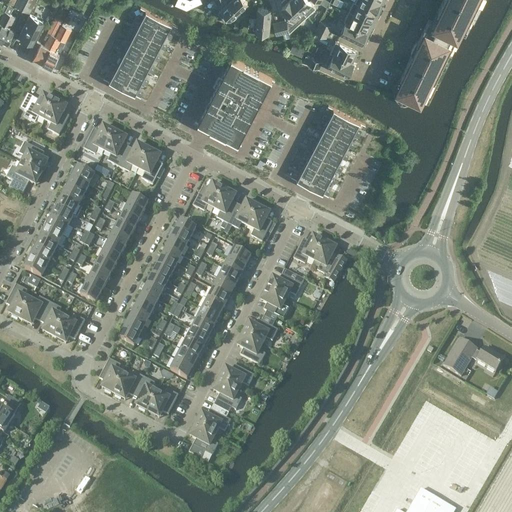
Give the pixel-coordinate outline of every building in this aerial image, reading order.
[(14,5),(15,5),(29,12),(35,0),(4,0),(14,5)] [(231,0),(218,13),(226,22),(231,17),(234,19),(240,13),(238,11),(247,2),(245,0),(231,0)] [(285,20),(280,21),(283,33),(289,31),(289,33),(307,16),(292,0),(283,0),(281,3),(283,5),(282,6),(283,6),(282,7),(287,13),(284,15),(285,20)] [(292,0),(307,16),(316,7),(309,0),(292,0)] [(375,12),(380,2),(375,0),(355,0),(355,2),(375,12)] [(416,100),(416,99),(428,105),(462,36),(466,38),(483,0),(442,0),(432,21),(429,19),(417,43),(416,42),(411,53),(412,53),(395,88),(394,89),(394,90),(394,91),(394,92),(394,93),(394,94),(394,95),(394,96),(394,97),(395,98),(395,99),(396,100),(396,101),(397,102),(398,102),(398,103),(399,104),(400,104),(401,105),(402,105),(403,105),(404,105),(406,105),(407,105),(408,105),(409,105),(410,104),(411,104),(412,103),(413,103),(414,102),(415,101),(416,100)] [(353,1),(349,11),(353,13),(371,21),(375,12),(355,2),(353,1)] [(0,33),(10,14),(14,7),(9,4),(0,20),(0,33)] [(256,30),(268,31),(271,8),(258,7),(257,20),(254,20),(253,29),(256,29),(256,30)] [(136,16),(134,19),(139,22),(153,29),(159,16),(146,9),(141,18),(136,16)] [(349,11),(344,21),(346,22),(366,31),(371,21),(353,13),(349,11)] [(10,28),(16,17),(10,14),(0,33),(0,40),(7,44),(14,30),(10,28)] [(32,42),(43,21),(30,14),(19,36),(32,42)] [(159,16),(153,29),(166,36),(171,38),(173,35),(168,32),(172,24),(172,23),(159,16)] [(33,58),(42,63),(55,37),(61,24),(53,20),(44,39),(47,40),(44,46),(40,44),(33,58)] [(318,26),(328,31),(331,26),(321,20),(318,26)] [(277,34),(283,33),(280,21),(274,23),(277,34)] [(130,27),(128,31),(133,33),(147,40),(153,29),(139,22),(135,30),(130,27)] [(346,22),(341,32),(362,42),(367,31),(366,31),(346,22)] [(55,37),(42,63),(51,68),(59,53),(65,42),(71,30),(62,25),(56,37),(55,37)] [(326,37),(328,31),(318,26),(315,31),(326,37)] [(166,36),(153,29),(147,40),(160,47),(165,50),(167,46),(162,44),(166,36)] [(124,39),(122,43),(127,45),(140,52),(147,40),(133,33),(129,42),(124,39)] [(160,47),(147,40),(140,52),(154,59),(159,61),(161,58),(156,55),(160,47)] [(350,61),(355,50),(335,40),(330,52),(333,53),(334,53),(350,61)] [(118,50),(116,54),(121,56),(134,63),(140,52),(127,45),(123,53),(118,50)] [(154,59),(140,52),(134,63),(148,71),(153,73),(155,70),(150,67),(154,59)] [(330,52),(325,63),(328,64),(348,74),(349,72),(350,73),(354,65),(353,64),(354,62),(350,61),(334,53),(333,53),(330,52)] [(321,62),(310,57),(306,55),(303,61),(319,68),(321,62)] [(112,63),(110,66),(115,68),(128,75),(134,63),(121,56),(117,65),(112,63)] [(272,78),(232,57),(198,122),(238,143),(272,78)] [(134,63),(128,75),(142,82),(147,85),(148,82),(143,79),(148,71),(134,63)] [(106,74),(103,78),(122,87),(128,75),(115,68),(111,77),(106,74)] [(142,82),(128,75),(122,87),(140,97),(142,93),(137,90),(142,82)] [(37,119),(44,122),(54,102),(43,96),(40,102),(27,95),(19,110),(26,113),(24,119),(35,124),(37,119)] [(58,137),(66,122),(69,117),(63,114),(66,108),(54,102),(44,122),(50,126),(48,131),(58,137)] [(324,114),(322,118),(327,120),(341,127),(347,115),(334,108),(329,117),(324,114)] [(360,122),(347,115),(341,127),(354,134),(359,137),(361,133),(356,131),(360,122)] [(318,126),(316,129),(321,132),(335,139),(341,127),(327,120),(323,129),(318,126)] [(98,151),(103,154),(114,133),(103,126),(100,133),(94,130),(84,149),(92,154),(98,152),(98,151)] [(354,134),(341,127),(335,139),(348,146),(353,148),(355,145),(350,142),(354,134)] [(312,138),(310,141),(315,144),(328,151),(335,139),(321,132),(317,140),(312,138)] [(118,167),(128,148),(123,145),(126,139),(114,133),(103,154),(109,156),(108,157),(110,163),(118,167)] [(348,146),(335,139),(328,151),(342,157),(347,160),(349,157),(344,154),(348,146)] [(22,157),(23,158),(21,163),(41,174),(47,162),(41,159),(44,153),(24,143),(20,151),(22,157)] [(132,170),(133,169),(138,171),(149,150),(137,144),(134,150),(128,148),(118,167),(126,171),(132,170)] [(306,149),(304,153),(309,155),(322,162),(328,151),(315,144),(311,152),(306,149)] [(138,171),(143,174),(142,175),(144,181),(153,185),(163,166),(157,163),(160,156),(149,150),(138,171)] [(342,157),(328,151),(322,162),(336,169),(341,172),(342,168),(337,166),(342,157)] [(300,161),(298,164),(303,167),(316,174),(322,162),(309,155),(305,163),(300,161)] [(322,162),(316,174),(329,181),(334,184),(336,180),(331,178),(336,169),(322,162)] [(22,195),(26,188),(29,182),(35,185),(41,174),(21,163),(18,168),(17,168),(11,169),(6,178),(12,181),(9,188),(22,195)] [(109,173),(97,166),(94,172),(107,178),(109,173)] [(94,189),(99,178),(78,167),(76,169),(75,168),(71,175),(73,176),(72,177),(89,186),(94,189)] [(293,173),(291,177),(310,186),(316,174),(303,167),(298,175),(293,173)] [(316,174),(310,186),(323,193),(328,196),(328,195),(330,192),(325,189),(329,181),(316,174)] [(65,187),(84,196),(89,186),(72,177),(69,183),(68,182),(65,187)] [(207,206),(214,209),(224,190),(212,184),(209,190),(203,187),(193,206),(201,211),(205,210),(207,206)] [(64,193),(61,198),(78,206),(84,196),(65,187),(62,192),(64,193)] [(103,194),(108,196),(111,191),(106,188),(103,194)] [(214,208),(214,209),(220,213),(218,216),(220,220),(223,222),(220,228),(224,230),(227,224),(238,205),(232,202),(236,196),(224,190),(214,208)] [(100,199),(105,202),(108,196),(103,194),(100,199)] [(133,195),(128,205),(143,213),(148,203),(133,195)] [(57,202),(54,207),(73,217),(77,219),(82,208),(78,206),(61,198),(59,203),(57,202)] [(241,224),(248,227),(258,208),(246,202),(243,208),(238,205),(227,224),(236,229),(240,227),(241,224)] [(123,214),(138,222),(143,213),(128,205),(123,214)] [(68,227),(73,217),(54,207),(52,212),(53,213),(51,218),(68,227)] [(258,208),(248,227),(254,230),(252,234),(254,238),(262,243),(272,223),(266,220),(270,214),(258,208)] [(90,220),(95,222),(98,217),(93,214),(90,220)] [(138,222),(123,214),(118,223),(133,231),(138,222)] [(44,227),(62,237),(68,227),(51,218),(48,223),(46,222),(44,227)] [(176,230),(191,238),(196,229),(181,221),(176,230)] [(129,240),(133,231),(118,223),(113,232),(129,240)] [(82,237),(87,240),(89,234),(92,227),(89,225),(82,237)] [(40,238),(57,247),(62,237),(44,227),(41,232),(43,233),(40,238)] [(191,238),(176,230),(171,239),(186,247),(191,238)] [(113,232),(109,241),(124,249),(129,240),(113,232)] [(308,259),(314,262),(325,243),(313,236),(310,243),(304,240),(294,259),(302,264),(306,262),(308,259)] [(33,247),(52,257),(57,247),(40,238),(38,243),(36,242),(33,247)] [(182,256),(186,247),(171,239),(166,248),(182,256)] [(104,250),(119,258),(124,249),(109,241),(104,250)] [(325,243),(314,262),(321,265),(319,269),(320,273),(329,277),(327,281),(334,285),(347,261),(339,257),(338,258),(333,255),(336,249),(325,243)] [(209,249),(214,252),(217,246),(212,244),(209,249)] [(30,258),(46,267),(52,257),(33,247),(30,252),(32,253),(30,258)] [(166,248),(162,257),(177,265),(182,256),(166,248)] [(234,248),(229,259),(245,268),(246,267),(248,268),(252,261),(250,260),(251,257),(234,248)] [(209,249),(206,255),(212,257),(214,252),(209,249)] [(104,250),(99,259),(114,267),(119,258),(104,250)] [(68,260),(74,263),(77,257),(71,254),(68,260)] [(162,257),(157,266),(172,274),(177,265),(162,257)] [(25,267),(24,269),(41,278),(46,267),(30,258),(29,259),(27,258),(23,266),(25,267)] [(99,259),(94,269),(110,277),(114,267),(99,259)] [(229,259),(223,269),(242,279),(245,274),(243,273),(245,268),(229,259)] [(198,269),(204,272),(207,267),(201,264),(198,269)] [(157,266),(152,276),(167,284),(172,274),(157,266)] [(60,274),(66,277),(69,272),(63,269),(60,274)] [(94,269),(90,278),(105,286),(110,277),(94,269)] [(204,272),(198,269),(195,275),(201,278),(204,272)] [(218,279),(235,288),(237,283),(239,284),(242,279),(223,269),(218,279)] [(267,290),(286,300),(289,294),(293,296),(297,294),(304,281),(285,271),(279,282),(273,278),(267,290)] [(58,280),(63,283),(66,277),(60,274),(58,280)] [(152,276),(147,285),(162,293),(167,284),(152,276)] [(85,287),(100,295),(105,286),(90,278),(85,287)] [(218,279),(213,290),(231,299),(234,294),(232,293),(235,288),(218,279)] [(188,290),(193,292),(196,287),(190,284),(188,290)] [(8,314),(20,320),(30,301),(23,297),(25,294),(24,290),(16,285),(5,305),(11,308),(8,314)] [(142,294),(158,302),(162,293),(147,285),(142,294)] [(100,295),(85,287),(80,296),(95,304),(100,295)] [(193,292),(188,290),(185,295),(190,298),(193,292)] [(213,290),(207,300),(224,309),(227,303),(229,304),(231,299),(213,290)] [(267,305),(265,308),(264,311),(267,312),(264,317),(275,323),(277,318),(283,321),(288,312),(286,308),(283,306),(286,300),(267,290),(261,302),(267,305)] [(142,294),(138,303),(153,311),(158,302),(142,294)] [(34,320),(40,323),(50,303),(42,299),(38,301),(36,304),(30,301),(20,320),(31,326),(34,320)] [(207,300),(202,310),(221,320),(223,315),(221,314),(224,309),(207,300)] [(42,332),(54,338),(64,319),(58,315),(59,312),(58,308),(50,303),(40,323),(45,326),(42,332)] [(148,320),(153,311),(138,303),(133,312),(148,320)] [(202,310),(197,320),(213,329),(216,324),(218,325),(221,320),(202,310)] [(128,321),(143,329),(148,320),(133,312),(128,321)] [(85,322),(76,317),(72,318),(70,322),(64,319),(54,338),(65,344),(69,338),(74,341),(85,322)] [(273,340),(278,331),(272,328),(275,323),(264,317),(261,322),(258,321),(255,327),(249,324),(243,335),(262,345),(266,339),(269,341),(273,340)] [(191,330),(210,340),(213,335),(211,334),(213,329),(197,320),(191,330)] [(123,330),(139,338),(143,329),(128,321),(123,330)] [(167,330),(172,333),(175,328),(169,325),(167,330)] [(134,348),(139,338),(123,330),(118,340),(134,348)] [(172,333),(167,330),(164,336),(169,338),(172,333)] [(186,340),(203,349),(206,344),(207,345),(210,340),(191,330),(186,340)] [(259,352),(262,345),(243,335),(237,347),(243,350),(240,356),(260,366),(264,358),(263,354),(259,352)] [(482,353),(480,351),(460,339),(452,352),(448,350),(438,368),(444,372),(446,369),(461,378),(472,360),(476,362),(475,363),(495,375),(504,360),(485,348),(482,353)] [(181,350),(199,360),(202,355),(200,354),(203,349),(186,340),(181,350)] [(156,350),(161,353),(164,348),(159,345),(156,350)] [(158,359),(161,353),(156,350),(153,356),(158,359)] [(175,361),(192,369),(195,364),(197,365),(199,360),(181,350),(175,361)] [(101,389),(113,395),(123,376),(117,372),(119,369),(117,365),(109,360),(99,380),(105,383),(101,389)] [(170,371),(187,380),(188,378),(190,379),(194,371),(192,370),(192,369),(175,361),(170,371)] [(225,369),(219,380),(239,391),(242,384),(246,386),(250,385),(254,376),(235,366),(231,372),(225,369)] [(133,398),(143,378),(135,374),(131,375),(130,379),(123,376),(113,395),(125,401),(128,395),(133,398)] [(147,413),(157,393),(151,390),(153,387),(152,382),(143,378),(133,398),(139,401),(135,407),(147,413)] [(219,395),(216,401),(214,406),(229,414),(231,409),(236,411),(240,403),(239,399),(235,397),(239,391),(219,380),(213,392),(219,395)] [(178,396),(170,392),(166,393),(164,397),(157,393),(147,413),(159,419),(162,413),(168,416),(178,396)] [(15,416),(14,415),(20,405),(8,397),(1,408),(0,406),(0,419),(9,425),(15,416)] [(202,414),(196,426),(215,436),(218,430),(222,431),(226,430),(230,422),(226,419),(229,414),(214,406),(208,417),(202,414)] [(0,437),(2,434),(3,434),(9,425),(0,419),(0,437)] [(201,460),(205,453),(212,457),(217,448),(215,444),(212,442),(215,436),(196,426),(189,437),(196,441),(189,454),(201,460)] [(396,511),(454,511),(455,511),(421,490),(408,511),(397,511),(396,511)]
